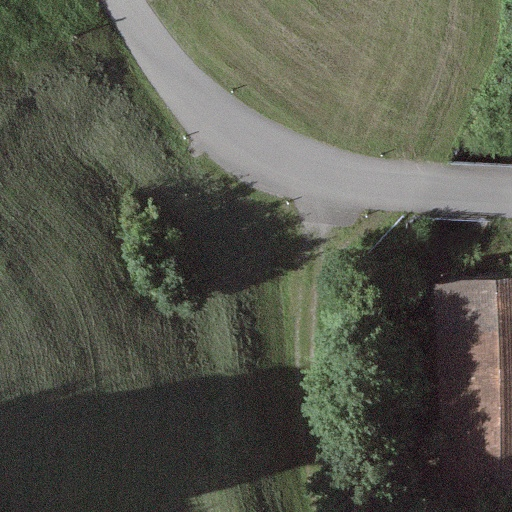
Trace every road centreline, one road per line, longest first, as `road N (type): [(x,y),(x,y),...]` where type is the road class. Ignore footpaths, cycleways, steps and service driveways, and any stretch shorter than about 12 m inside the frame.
road 1 (tertiary): [(120,0),(186,93),(248,152),(321,188),(511,200)]
road 2 (track): [(321,188),(318,400),(339,511)]
